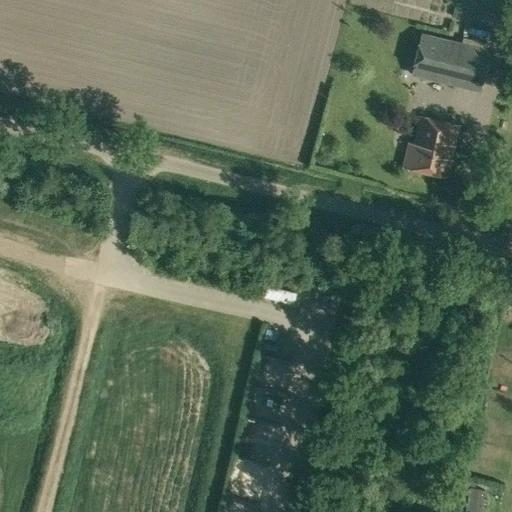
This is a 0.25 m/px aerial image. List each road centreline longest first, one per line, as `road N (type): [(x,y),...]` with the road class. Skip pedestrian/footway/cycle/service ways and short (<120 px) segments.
road 1 (unclassified): [(511,249),(0,126)]
road 2 (track): [(130,157),(42,511)]
road 3 (track): [(313,323),(0,244)]
road 4 (track): [(271,511),(338,207)]
